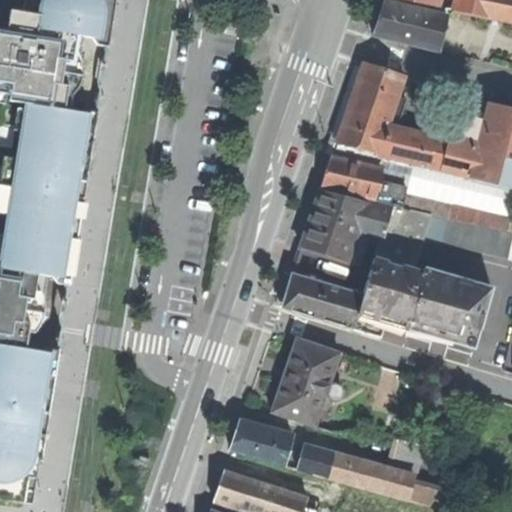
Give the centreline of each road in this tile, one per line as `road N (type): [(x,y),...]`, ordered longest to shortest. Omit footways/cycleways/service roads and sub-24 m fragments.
road 1 (residential): [(511,391),(234,307)]
road 2 (secondary): [(323,37),(234,307)]
road 3 (secondary): [(234,307),(163,511)]
road 4 (residential): [(323,37),(511,86)]
